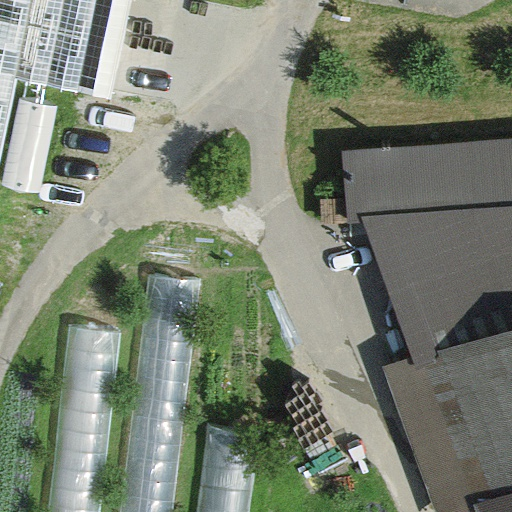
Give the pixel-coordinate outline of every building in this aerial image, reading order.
[(0,0),(0,191),(42,198),(59,103),(112,113),(131,0),(0,0)] [(511,128),(344,142),(349,202),(511,189),(511,128)] [(412,348),(384,358),(438,511),(460,511),(478,506),(511,494),(511,194),(362,207),(412,348)] [(264,361),(228,268),(51,336),(87,428),(264,361)] [(511,511),(511,494),(478,506),(480,511),(511,511)]
